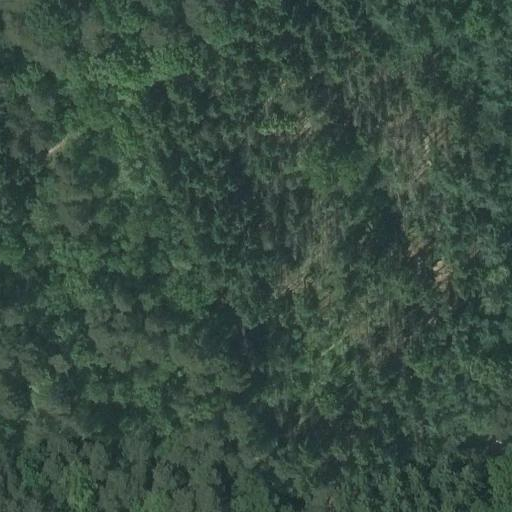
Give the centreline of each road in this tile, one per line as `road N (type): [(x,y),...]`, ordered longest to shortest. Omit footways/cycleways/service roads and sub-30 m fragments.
road 1 (track): [(318,511),(114,90)]
road 2 (track): [(220,0),(0,190)]
